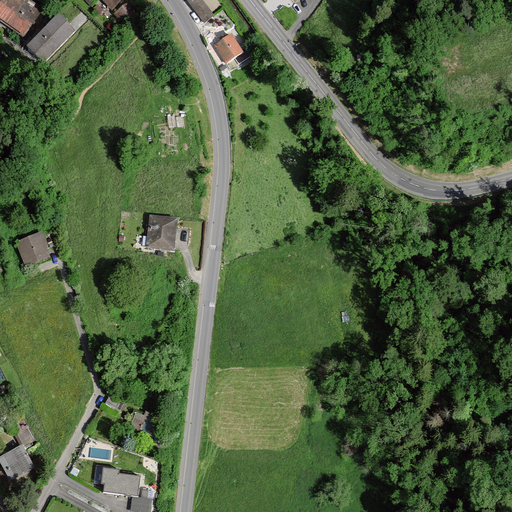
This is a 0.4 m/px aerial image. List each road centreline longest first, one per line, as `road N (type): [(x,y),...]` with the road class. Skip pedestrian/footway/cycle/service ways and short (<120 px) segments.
road 1 (tertiary): [(185,511),(223,150),(209,79),(171,0)]
road 2 (tertiary): [(511,177),(442,190),(386,168),(249,0)]
road 3 (residential): [(35,511),(99,394)]
